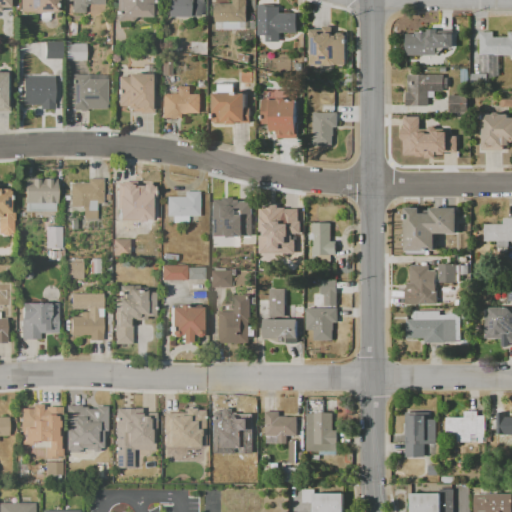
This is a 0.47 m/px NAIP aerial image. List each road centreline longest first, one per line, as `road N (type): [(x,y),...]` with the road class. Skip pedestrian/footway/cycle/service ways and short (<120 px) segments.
road 1 (residential): [(374,483),(373,183)]
road 2 (residential): [(373,183),(296,183),(159,154)]
road 3 (residential): [(208,377),(0,377)]
road 4 (residential): [(373,183),(370,0)]
road 5 (residential): [(470,380),(304,378)]
road 6 (residential): [(159,154),(114,143),(0,150)]
road 7 (residential): [(511,187),(373,183)]
